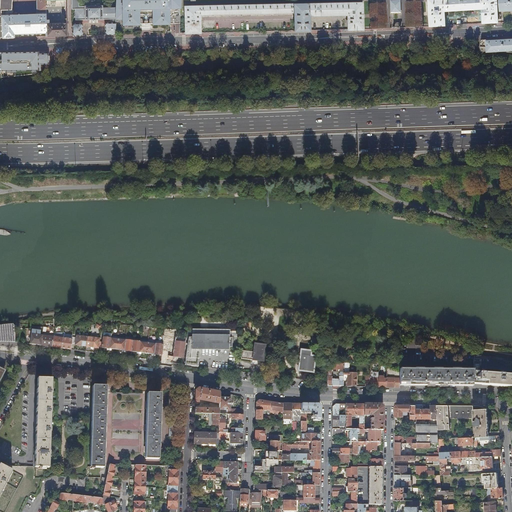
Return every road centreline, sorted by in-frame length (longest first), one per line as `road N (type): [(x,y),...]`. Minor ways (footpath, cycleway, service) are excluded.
road 1 (tertiary): [(0,46),(511,30)]
road 2 (motorway): [(0,153),(511,138)]
road 3 (motorway): [(511,114),(23,130)]
road 4 (residential): [(29,354),(187,377)]
